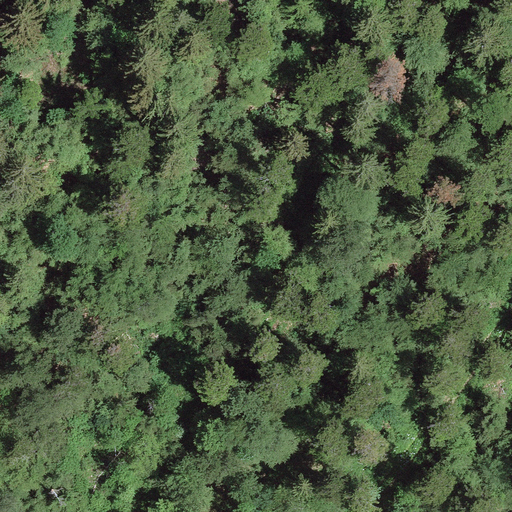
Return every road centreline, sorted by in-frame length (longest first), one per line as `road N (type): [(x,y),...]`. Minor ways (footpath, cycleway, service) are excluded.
road 1 (track): [(136,511),(207,444),(292,280),(334,163),(428,0)]
road 2 (track): [(368,511),(511,322)]
